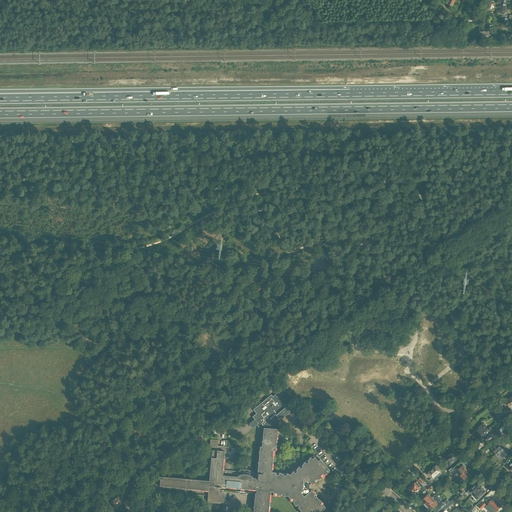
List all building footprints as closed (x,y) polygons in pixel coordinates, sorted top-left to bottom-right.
[(508,0),(510,0),(498,0),(498,3),(500,3),(500,5),(501,5),(500,11),(505,12),(506,0),(508,0)] [(489,37),(489,35),(489,28),(480,28),(480,35),(483,35),(483,40),(485,40),(485,35),(487,35),(487,37),(489,37)] [(152,477),(152,479),(151,486),(157,487),(157,483),(160,484),(159,486),(208,490),(207,501),(219,502),(224,502),(224,495),(219,492),(220,488),(221,488),(221,487),(240,488),(240,492),(244,492),(244,489),(256,490),(256,493),(255,493),(253,511),(268,511),(270,491),(273,491),(273,494),(274,494),(274,492),(276,493),(277,495),(281,495),(281,493),(284,493),(284,496),(288,495),(290,499),(292,498),(294,500),(293,501),(295,505),(297,504),(299,506),(298,507),(300,509),(300,511),(319,511),(325,507),(323,505),(322,505),(320,504),(322,501),(318,499),(316,496),(315,497),(313,495),(315,493),(311,490),(310,491),(308,488),(308,485),(311,483),(312,484),(315,482),(314,480),(316,478),(317,479),(321,478),(320,475),(322,474),(323,475),(327,473),(326,470),(328,469),(329,470),(323,462),(320,459),(318,460),(314,456),(312,458),(310,457),(307,460),(308,461),(306,463),(304,462),(302,465),(302,466),(300,468),(298,466),(296,470),(297,471),(295,473),(293,471),(290,474),(286,473),(286,475),(283,475),(283,474),(279,472),(278,475),(276,474),(276,473),(275,473),(275,472),(272,472),(273,455),(272,455),(273,450),(275,451),(277,430),(279,430),(280,419),(281,418),(289,411),(286,407),(278,398),(276,396),(274,398),(272,396),(255,410),(259,413),(255,417),(256,418),(257,420),(256,421),(261,427),(263,428),(262,446),(260,446),(257,473),(252,472),(251,472),(250,471),(249,470),(247,470),(246,470),(244,470),(243,470),(241,470),(240,470),(239,471),(223,470),(224,453),(228,453),(228,451),(228,447),(222,446),(218,446),(218,440),(210,439),(210,447),(213,447),(213,450),(212,450),(209,481),(164,476),(158,476),(158,478),(152,477)] [(497,421),(502,417),(498,412),(493,416),(497,421)] [(488,429),(485,426),(486,425),(484,423),(479,427),(479,426),(478,428),(479,429),(477,430),(481,435),(488,429)] [(490,432),(488,429),(481,435),(485,439),(487,438),(488,439),(489,438),(494,434),(491,431),(490,432)] [(504,447),(506,445),(506,444),(506,443),(505,442),(504,442),(503,442),(501,439),(494,446),(494,445),(492,447),(493,448),(492,449),(496,454),(504,447)] [(506,450),(504,447),(496,454),(499,458),(501,457),(502,458),(504,457),(503,457),(508,453),(506,451),(508,450),(507,449),(506,450)] [(456,457),(452,452),(448,455),(448,454),(446,456),(446,457),(444,459),(447,463),(448,462),(450,464),(456,459),(455,458),(456,457)] [(437,478),(442,474),(440,471),(441,470),(436,465),(427,473),(432,478),(435,475),(437,478)] [(464,467),(462,466),(456,470),(454,468),(450,471),(452,474),(455,472),(456,474),(458,472),(460,475),(467,470),(465,467),(464,467)] [(465,482),(471,477),(469,474),(470,473),(467,470),(460,475),(459,476),(465,482)] [(138,487),(139,483),(139,479),(135,478),(128,483),(131,487),(138,487)] [(424,481),(421,478),(417,481),(408,489),(410,491),(410,492),(411,493),(412,493),(413,494),(415,492),(416,491),(417,492),(420,490),(417,486),(419,484),(421,482),(422,483),(424,481)] [(479,483),(478,482),(467,492),(469,494),(470,493),(472,495),(482,486),(481,485),(482,485),(479,482),(479,483)] [(475,502),(485,491),(484,490),(485,489),(482,486),(472,495),(472,496),(474,498),(473,500),(475,502)] [(428,495),(421,501),(422,502),(422,503),(423,504),(424,504),(426,506),(433,500),(435,498),(437,496),(435,495),(433,497),(431,498),(428,495)] [(120,499),(118,496),(114,498),(110,502),(112,505),(113,505),(115,508),(120,505),(119,504),(122,502),(120,499)] [(433,500),(426,506),(428,508),(429,510),(430,510),(441,501),(438,498),(437,496),(435,498),(433,500)] [(445,510),(457,500),(455,498),(443,508),(445,510)] [(488,511),(495,511),(501,506),(493,499),(486,506),(487,506),(485,508),(488,511)] [(442,502),(434,510),(435,511),(437,511),(443,508),(445,505),(443,503),(442,502)]
